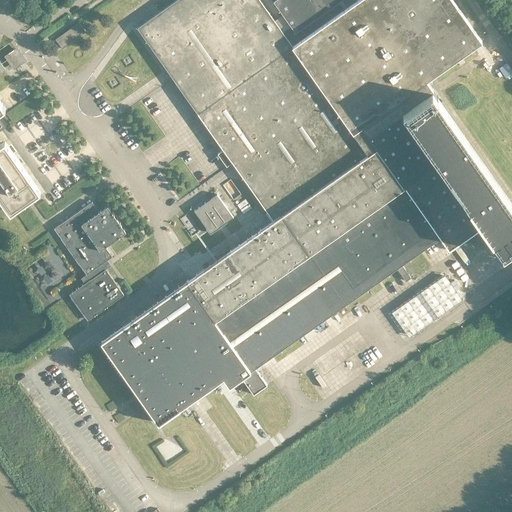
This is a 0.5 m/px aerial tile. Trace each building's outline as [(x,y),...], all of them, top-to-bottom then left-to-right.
[(273,219),(187,280),(101,341),(159,422),(224,377),(229,385),(241,377),(253,394),(268,384),(256,367),(397,267),(406,280),(411,277),(402,264),(440,237),(449,250),(484,225),(503,252),(511,245),(511,202),(432,90),(433,89),(426,80),(482,41),(453,0),(356,0),(306,36),(301,28),(340,0),(174,0),(137,26),(153,49),(273,219)] [(86,31),(79,22),(55,39),(62,48),(86,31)] [(14,67),(18,65),(16,62),(22,58),(16,49),(6,56),(14,67)] [(0,194),(11,210),(39,190),(5,141),(0,144),(0,143),(0,124),(7,120),(1,111),(6,108),(0,99),(0,194)] [(233,216),(217,194),(194,210),(210,232),(233,216)] [(79,307),(82,310),(81,311),(82,311),(83,312),(82,313),(83,313),(86,316),(85,317),(86,317),(88,319),(90,318),(91,318),(91,317),(94,315),(95,315),(95,314),(96,313),(97,314),(97,313),(100,310),(101,311),(101,310),(105,307),(105,308),(105,307),(106,306),(107,307),(107,306),(111,303),(111,304),(112,303),(111,303),(124,294),(106,268),(103,270),(102,269),(102,267),(100,266),(99,265),(112,256),(105,245),(106,244),(107,245),(107,244),(119,236),(120,236),(119,235),(123,233),(124,233),(123,233),(126,231),(124,229),(125,228),(124,228),(121,225),(122,224),(121,224),(120,223),(120,222),(119,222),(117,218),(117,217),(116,218),(114,214),(114,213),(113,214),(112,212),(113,212),(113,211),(112,212),(109,208),(110,208),(110,207),(109,208),(108,205),(105,207),(105,206),(104,207),(105,207),(101,210),(101,209),(100,210),(101,210),(99,211),(92,201),(54,228),(63,240),(62,241),(63,241),(66,245),(65,245),(66,245),(67,246),(66,247),(67,247),(70,251),(69,251),(70,252),(70,251),(73,255),(72,255),(73,256),(73,255),(74,257),(74,258),(75,257),(77,261),(77,262),(78,261),(87,274),(87,273),(88,274),(88,276),(90,277),(91,279),(89,280),(88,279),(88,280),(87,281),(86,281),(86,282),(83,284),(82,284),(82,285),(79,287),(78,287),(78,288),(77,289),(76,288),(76,289),(72,292),(72,291),(72,292),(70,294),(71,296),(71,297),(72,296),(74,300),(74,301),(75,301),(76,302),(75,302),(75,303),(76,302),(79,306),(78,307),(79,307)] [(461,298),(445,275),(393,312),(409,335),(461,298)]
